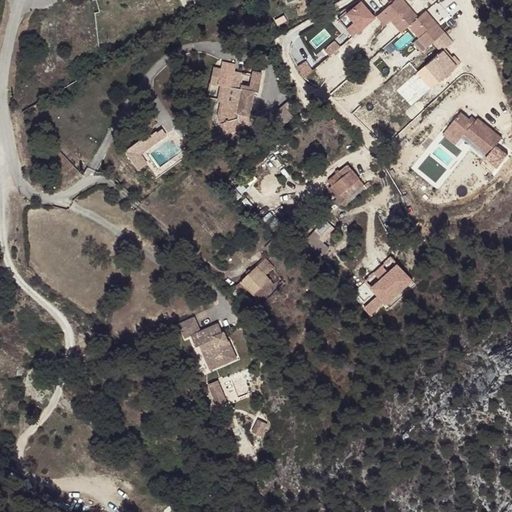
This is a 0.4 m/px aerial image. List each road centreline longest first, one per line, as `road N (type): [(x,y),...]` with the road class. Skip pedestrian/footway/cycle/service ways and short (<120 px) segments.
road 1 (unclassified): [(270,64),(211,46),(162,60),(82,184),(64,197),(32,196),(3,156)]
road 2 (unclassified): [(62,385),(70,337),(20,282),(3,246),(3,156)]
road 3 (unclassified): [(3,156),(4,73),(20,0)]
